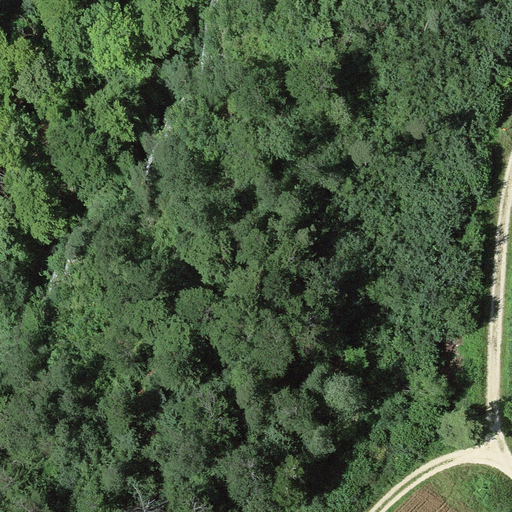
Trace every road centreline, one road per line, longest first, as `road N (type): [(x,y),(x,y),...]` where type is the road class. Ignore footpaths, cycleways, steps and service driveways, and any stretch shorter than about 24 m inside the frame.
road 1 (track): [(511,164),(496,299),(494,453)]
road 2 (track): [(494,453),(430,469),(374,511)]
